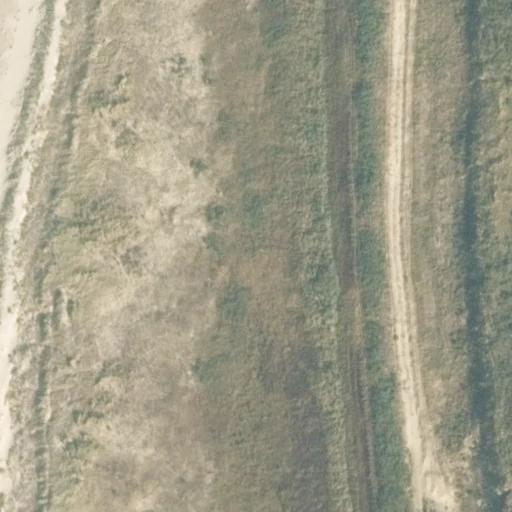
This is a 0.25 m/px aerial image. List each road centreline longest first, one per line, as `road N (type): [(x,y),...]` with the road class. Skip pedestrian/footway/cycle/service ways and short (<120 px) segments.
road 1 (track): [(422,511),(396,228),(407,0)]
road 2 (track): [(367,511),(350,345),(341,0)]
